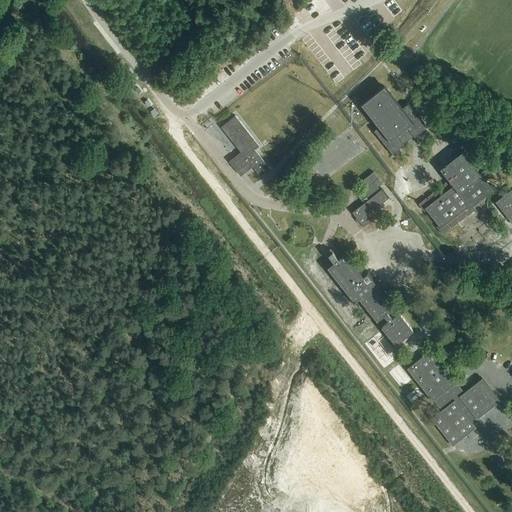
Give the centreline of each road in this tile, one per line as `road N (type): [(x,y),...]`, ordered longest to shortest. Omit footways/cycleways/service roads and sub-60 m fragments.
road 1 (track): [(471,511),(189,154),(161,96)]
road 2 (unclassified): [(88,0),(186,118)]
